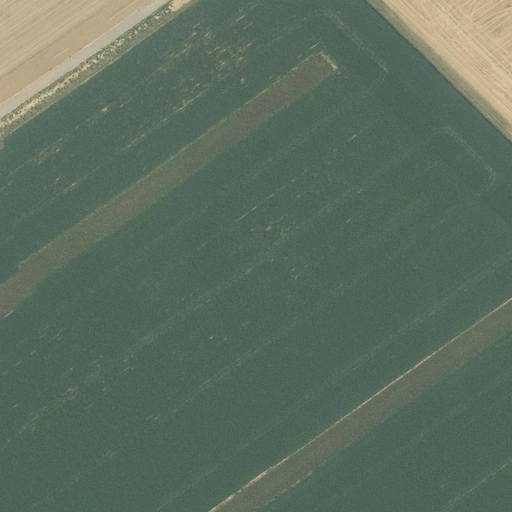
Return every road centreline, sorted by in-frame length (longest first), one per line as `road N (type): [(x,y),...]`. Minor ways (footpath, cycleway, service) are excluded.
road 1 (track): [(0,121),(166,0)]
road 2 (track): [(366,0),(511,142)]
